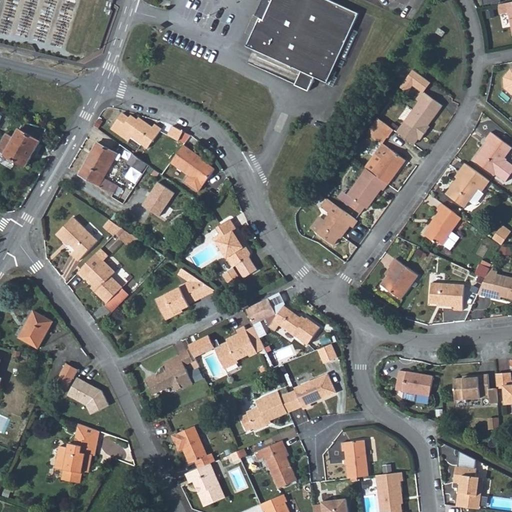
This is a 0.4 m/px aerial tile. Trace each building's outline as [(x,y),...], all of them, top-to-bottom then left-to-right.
[(260,22),(247,50),(305,77),(315,81),(327,87),(359,18),(321,0),(275,0),(264,24),(260,22)] [(264,24),(275,0),(265,0),(256,19),(260,22),(264,24)] [(413,86),(419,90),(426,80),(413,70),(400,88),(408,93),(413,86)] [(315,81),(305,77),(299,91),(308,95),(315,81)] [(426,80),(419,90),(422,92),(425,91),(431,83),(426,80)] [(443,105),(431,96),(421,93),(417,99),(420,101),(398,133),(414,145),(419,139),(421,140),(428,131),(426,129),(443,105)] [(149,149),(163,129),(157,125),(155,128),(146,122),(144,124),(133,117),(132,120),(124,115),(113,131),(130,142),(133,138),(149,149)] [(387,138),(393,129),(377,118),(371,126),(387,138)] [(28,167),(48,129),(26,121),(7,155),(16,160),(28,167)] [(367,131),(384,143),(387,138),(371,126),(367,131)] [(479,153),(499,169),(506,161),(503,159),(505,157),(511,148),(492,132),(486,139),(488,141),(479,153)] [(98,141),(79,174),(99,187),(107,193),(113,184),(105,178),(114,162),(117,159),(119,154),(98,141)] [(367,169),(373,173),(389,185),(407,159),(384,143),(366,168),(367,169)] [(202,158),(185,145),(172,163),(204,186),(216,170),(201,159),(202,158)] [(499,169),(479,153),(474,160),(494,175),(495,174),(499,169)] [(16,160),(7,155),(4,161),(13,166),(16,160)] [(154,173),(156,169),(136,155),(131,162),(146,174),(149,170),(154,173)] [(507,159),(505,157),(503,159),(506,161),(499,169),(495,174),(505,182),(511,173),(511,164),(506,160),(507,159)] [(345,165),(342,160),(333,167),(336,172),(345,165)] [(480,192),(488,181),(464,163),(458,171),(460,173),(444,195),(462,207),(476,189),(480,192)] [(160,165),(156,169),(163,174),(166,170),(160,165)] [(389,185),(373,173),(367,169),(348,195),(356,201),(352,207),(361,213),(371,200),(373,202),(382,190),(384,191),(389,185)] [(146,205),(168,219),(175,209),(170,206),(179,192),(161,181),(146,205)] [(318,202),(323,195),(316,190),(312,197),(318,202)] [(356,201),(348,195),(344,201),(352,207),(356,201)] [(324,224),(324,226),(318,233),(334,246),(339,239),(340,237),(340,234),(342,230),(346,233),(350,227),(353,228),(358,221),(328,199),(322,208),(330,215),(325,221),(324,222),(324,224)] [(448,235),(460,216),(441,202),(436,210),(437,211),(430,221),(431,222),(423,234),(434,242),(435,241),(442,246),(449,237),(448,235)] [(82,261),(101,241),(76,217),(60,235),(66,242),(68,240),(79,251),(75,255),(82,261)] [(312,228),(318,233),(324,226),(324,224),(324,222),(325,221),(320,217),(312,228)] [(248,259),(250,255),(235,232),(236,231),(229,221),(217,229),(221,235),(213,240),(214,243),(218,243),(233,269),(248,259)] [(113,235),(120,228),(112,222),(105,229),(113,235)] [(500,226),(493,236),(501,242),(508,232),(500,226)] [(126,239),(129,234),(123,230),(117,235),(123,242),(126,239)] [(139,240),(134,237),(129,234),(126,239),(136,245),(139,240)] [(113,255),(105,248),(99,254),(107,261),(113,255)] [(107,261),(99,254),(82,273),(89,280),(90,279),(101,289),(99,292),(110,303),(126,288),(114,276),(119,271),(107,261)] [(402,297),(418,274),(395,258),(389,265),(392,268),(381,283),(402,297)] [(487,279),(490,271),(491,267),(481,263),(476,274),(487,279)] [(226,274),(231,282),(242,276),(237,268),(226,274)] [(181,276),(192,283),(196,277),(185,270),(181,276)] [(511,276),(490,271),(487,279),(480,295),(501,299),(502,296),(511,297),(511,276)] [(196,277),(192,283),(181,288),(182,289),(159,300),(168,321),(178,317),(177,315),(192,308),(191,306),(210,297),(215,290),(196,277)] [(456,311),(465,311),(466,284),(432,282),(431,303),(443,303),(445,306),(456,307),(456,311)] [(308,324),(287,309),(270,299),(248,311),(255,327),(267,321),(271,331),(277,336),(281,329),(310,349),(322,332),(309,322),(308,324)] [(19,338),(39,349),(53,322),(35,311),(19,338)] [(251,359),(268,351),(257,329),(248,334),(246,330),(239,333),(240,337),(232,340),(234,343),(222,348),(219,342),(214,344),(211,338),(191,348),(191,350),(193,354),(196,359),(215,350),(226,372),(240,366),(238,363),(250,357),(251,359)] [(332,346),(318,352),(324,366),(337,360),(332,346)] [(187,366),(188,369),(193,366),(192,363),(197,360),(196,359),(193,354),(189,355),(181,359),(186,367),(187,366)] [(196,386),(188,369),(187,366),(186,367),(181,359),(166,366),(166,369),(163,370),(161,373),(159,378),(149,382),(154,393),(161,391),(162,393),(176,387),(180,393),(196,386)] [(196,371),(201,369),(197,360),(192,363),(193,366),(196,371)] [(80,371),(70,363),(58,382),(68,389),(80,371)] [(397,393),(429,400),(433,380),(401,373),(397,393)] [(470,379),(456,380),(457,401),(470,400),(492,398),(492,402),(500,401),(499,389),(499,388),(492,388),(490,373),(470,375),(470,379)] [(511,373),(498,375),(499,388),(499,389),(508,388),(509,404),(511,403),(511,373)] [(297,391),(305,408),(306,411),(314,407),(313,405),(338,395),(329,375),(296,388),(297,391)] [(80,379),(73,394),(83,398),(82,402),(100,410),(104,400),(95,396),(99,388),(80,379)] [(249,414),(257,433),(269,428),(268,425),(305,408),(297,391),(282,398),(280,393),(258,402),(261,408),(249,414)] [(470,400),(457,401),(458,411),(471,411),(470,400)] [(82,422),(78,441),(95,445),(99,428),(82,422)] [(201,470),(212,465),(216,463),(212,455),(208,457),(195,429),(174,438),(181,453),(185,451),(191,464),(197,462),(201,470)] [(378,461),(376,438),(369,439),(372,462),(378,461)] [(78,441),(77,441),(76,445),(71,444),(70,449),(61,447),(56,469),(65,471),(63,481),(80,485),(82,473),(87,473),(91,457),(93,457),(96,445),(95,445),(78,441)] [(263,451),(266,458),(280,490),(299,482),(288,458),(291,457),(284,442),(263,451)] [(347,452),(350,480),(370,478),(366,442),(342,445),(343,452),(347,452)] [(250,457),(247,450),(240,453),(243,460),(250,457)] [(259,461),(266,458),(263,451),(256,454),(259,461)] [(235,463),(243,460),(240,453),(232,456),(235,463)] [(458,499),(457,508),(481,510),(483,479),(477,479),(477,471),(476,471),(477,461),(461,453),(459,468),(457,468),(455,486),(463,486),(461,499),(458,499)] [(227,500),(212,465),(201,470),(188,475),(192,484),(196,483),(207,509),(227,500)] [(403,483),(402,474),(378,477),(382,511),(403,511),(401,484),(403,483)] [(290,502),(287,495),(263,506),(265,511),(268,511),(291,511),(287,503),(290,502)] [(315,507),(315,511),(349,511),(349,500),(324,503),(324,506),(315,507)]
